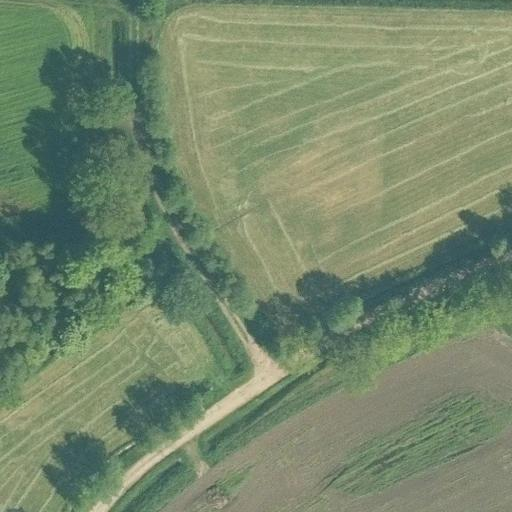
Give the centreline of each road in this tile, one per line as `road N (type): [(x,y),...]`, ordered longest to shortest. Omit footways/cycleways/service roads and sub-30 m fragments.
road 1 (track): [(96,511),(154,457),(272,372),(334,334),(511,254)]
road 2 (track): [(272,372),(164,208),(127,88),(129,11)]
